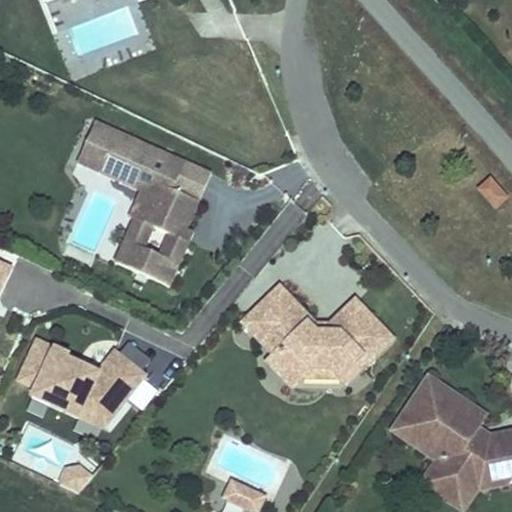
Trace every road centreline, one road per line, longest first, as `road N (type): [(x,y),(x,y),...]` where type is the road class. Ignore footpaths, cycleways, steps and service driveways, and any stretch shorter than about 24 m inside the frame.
road 1 (residential): [(298,0),(298,95),(331,170),(453,301),(511,330)]
road 2 (unclassified): [(511,156),(371,0)]
